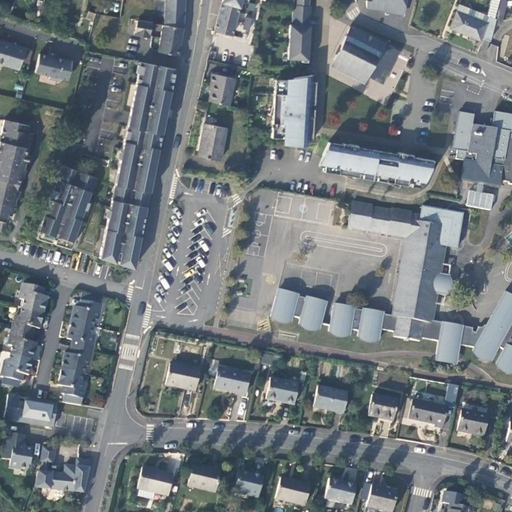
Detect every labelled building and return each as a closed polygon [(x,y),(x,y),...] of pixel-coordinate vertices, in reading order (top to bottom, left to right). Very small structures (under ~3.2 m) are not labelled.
[(165,0),(163,25),(167,26),(182,27),(184,0),(165,0)] [(220,0),(212,32),(229,36),(239,0),(220,0)] [(368,0),(369,7),(385,10),(386,1),(406,5),(407,0),(368,0)] [(504,0),(500,0),(496,20),(503,20),(507,1),(504,0)] [(404,14),(406,5),(386,1),(385,10),(384,11),(404,14)] [(248,19),(254,20),(258,3),(252,2),(248,19)] [(478,52),(486,55),(496,20),(459,5),(450,27),(459,30),(458,32),(482,42),(478,52)] [(311,8),(292,7),(292,10),(306,12),(305,28),(309,28),(311,8)] [(306,12),(292,10),(290,26),(289,26),(288,46),(308,48),(308,36),(309,28),(305,28),(306,12)] [(93,21),(94,18),(95,14),(88,12),(87,16),(86,19),(93,21)] [(149,37),(152,21),(137,19),(134,34),(149,37)] [(176,55),(182,27),(167,26),(163,25),(158,52),(176,55)] [(382,43),(349,27),(334,60),(365,76),(367,74),(370,76),(369,78),(382,84),(397,51),(386,45),(385,47),(381,45),(382,43)] [(27,50),(4,43),(3,45),(0,44),(0,65),(20,72),(27,50)] [(287,60),(300,61),(300,63),(306,63),(308,48),(288,46),(287,60)] [(49,57),(41,56),(37,74),(51,77),(51,80),(61,83),(61,80),(70,82),(74,63),(57,59),(56,59),(56,60),(50,58),(49,57)] [(362,82),(365,76),(334,60),(331,66),(362,82)] [(132,268),(175,68),(159,65),(158,66),(156,66),(156,64),(140,61),(98,257),(114,262),(114,260),(117,260),(117,263),(132,268)] [(211,85),(207,102),(227,106),(233,80),(210,75),(208,84),(211,85)] [(301,83),(282,81),(278,81),(277,80),(274,80),(269,138),(297,141),(297,146),(306,147),(306,141),(311,141),(315,84),(310,83),(311,76),(301,78),(301,83)] [(511,114),(493,111),(491,127),(472,124),(473,115),(473,114),(458,111),(456,129),(452,149),(457,150),(455,158),(462,160),(459,181),(497,188),(499,180),(507,181),(507,184),(511,184),(511,114)] [(0,216),(14,220),(37,128),(0,119),(0,216)] [(195,157),(206,159),(218,161),(219,152),(224,128),(202,124),(195,157)] [(431,161),(415,158),(411,158),(411,156),(396,153),(396,155),(356,148),(356,146),(341,143),(341,146),(327,143),(326,146),(321,157),(324,157),(322,172),(325,173),(412,188),(419,189),(421,181),(425,181),(426,179),(425,178),(431,161)] [(52,243),(68,248),(95,177),(79,171),(79,172),(76,171),(77,170),(61,164),(34,237),(49,242),(51,238),(54,239),(52,243)] [(476,188),(476,191),(469,189),(465,205),(490,210),(494,192),(476,188)] [(319,221),(328,222),(330,199),(277,197),(275,216),(319,219),(319,221)] [(473,332),(472,328),(440,323),(430,321),(434,294),(443,295),(447,274),(438,273),(442,245),(452,247),(458,213),(419,207),(417,216),(408,215),(408,213),(387,209),(387,212),(370,209),(370,207),(350,204),(346,228),(405,238),(392,311),(334,302),(330,331),(350,334),(351,329),(359,330),(358,335),(378,338),(380,328),(394,330),(394,336),(418,339),(419,336),(437,340),(435,354),(456,357),(459,346),(475,349),(473,351),(492,361),(500,348),(504,350),(496,364),(511,372),(511,296),(506,294),(487,326),(484,325),(481,328),(477,326),(475,333),(473,332)] [(25,300),(23,307),(44,312),(48,297),(45,296),(41,295),(43,288),(25,284),(21,299),(25,300)] [(298,296),(275,292),(270,321),(291,324),(292,320),(300,321),(299,326),(320,329),(325,301),(303,297),(302,299),(298,298),(298,296)] [(76,306),(72,322),(93,328),(95,320),(99,320),(103,305),(85,301),(83,308),(80,307),(76,306)] [(40,329),(44,312),(23,307),(21,316),(17,315),(13,330),(31,334),(32,327),(36,328),(40,329)] [(92,336),(93,328),(72,322),(69,338),(72,339),(76,340),(74,347),(93,352),(95,336),(92,336)] [(29,341),(31,334),(13,330),(9,345),(13,346),(11,354),(33,359),(36,343),(32,342),(29,341)] [(89,366),(93,352),(74,347),(72,354),(69,353),(65,353),(62,369),(84,374),(86,365),(89,366)] [(33,359),(11,354),(2,352),(0,360),(5,361),(1,376),(3,377),(10,378),(19,380),(21,373),(24,374),(29,375),(33,359)] [(455,364),(456,357),(435,354),(434,361),(455,364)] [(198,370),(169,364),(165,386),(194,392),(198,370)] [(82,382),(84,374),(62,369),(58,385),(62,386),(65,386),(64,393),(62,402),(77,405),(78,397),(82,398),(85,382),(82,382)] [(250,376),(224,371),(220,390),(246,395),(250,376)] [(19,380),(10,378),(8,384),(19,387),(20,381),(19,380)] [(300,386),(270,379),(266,400),(295,406),(300,386)] [(444,407),(447,407),(454,409),(459,386),(449,385),(444,407)] [(348,393),(317,387),(313,408),(343,414),(348,393)] [(54,427),(57,403),(9,396),(5,420),(54,427)] [(396,401),(371,396),(367,416),(392,421),(396,401)] [(444,407),(413,400),(409,420),(434,425),(434,427),(442,429),(447,407),(444,407)] [(486,415),(461,410),(456,432),(482,437),(486,415)] [(24,435),(10,434),(8,445),(6,444),(4,461),(13,462),(12,467),(29,469),(30,465),(32,465),(34,448),(29,447),(25,450),(23,446),(24,435)] [(41,462),(45,462),(50,463),(55,463),(57,449),(44,447),(41,462)] [(65,475),(61,475),(48,473),(44,472),(39,472),(36,487),(59,490),(84,492),(91,460),(78,459),(77,468),(66,466),(65,475)] [(218,472),(190,465),(185,487),(213,494),(218,472)] [(172,476),(141,469),(136,489),(138,490),(154,493),(167,496),(172,476)] [(264,475),(236,469),(231,490),(259,496),(264,475)] [(308,486),(279,479),(274,500),(303,506),(308,486)] [(354,485),(327,479),(323,499),(350,505),(354,485)] [(390,511),(396,492),(371,486),(365,508),(381,511),(390,511)] [(154,493),(138,490),(136,497),(152,501),(154,493)]
